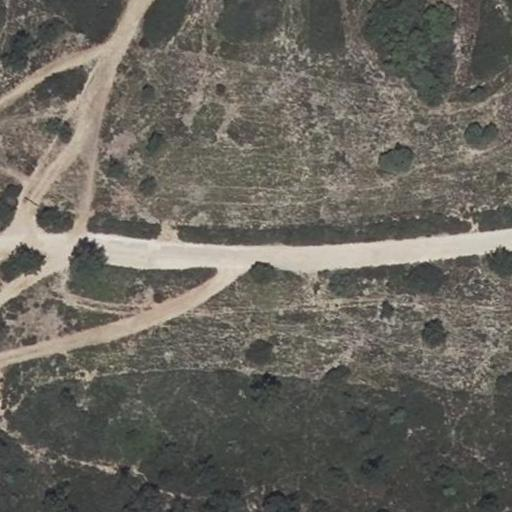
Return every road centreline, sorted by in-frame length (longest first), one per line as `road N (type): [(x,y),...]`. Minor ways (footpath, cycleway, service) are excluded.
road 1 (track): [(511,241),(418,251),(0,245)]
road 2 (track): [(7,243),(99,47)]
